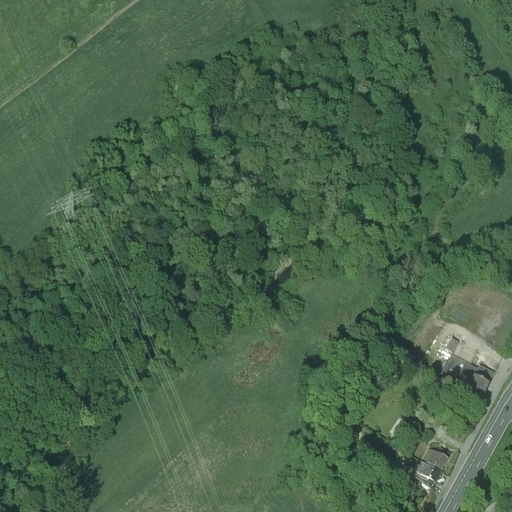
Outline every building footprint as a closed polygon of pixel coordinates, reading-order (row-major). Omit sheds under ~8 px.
[(449,350),(463,354),(466,343),(453,338),(449,350)] [(461,359),(452,354),(448,361),(457,365),(461,359)] [(489,383),(475,376),(469,386),(466,393),(480,401),(489,383)] [(469,386),(460,381),(456,389),(466,393),(469,386)] [(399,422),(394,434),(405,439),(411,427),(399,422)] [(450,454),(439,449),(437,454),(447,460),(450,454)] [(437,454),(429,450),(423,463),(440,472),(447,460),(437,454)] [(440,472),(423,463),(419,469),(416,467),(413,473),(434,484),(440,472)] [(413,473),(407,469),(404,474),(431,489),(434,484),(413,473)]
